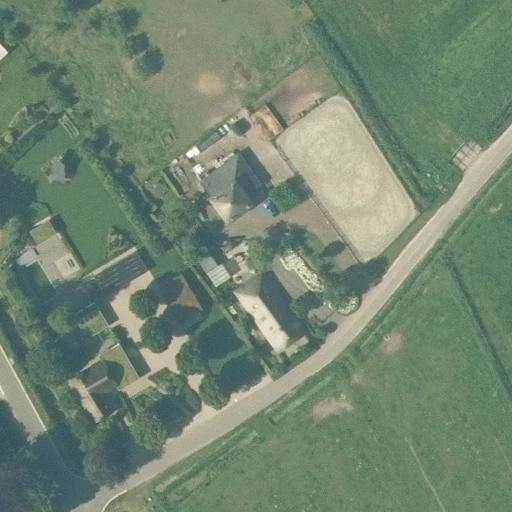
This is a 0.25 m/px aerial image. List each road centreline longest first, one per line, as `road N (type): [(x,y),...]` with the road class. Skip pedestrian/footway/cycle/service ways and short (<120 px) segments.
road 1 (unclassified): [(84,502),(292,380),(341,341),(511,149)]
road 2 (unclassified): [(84,502),(0,357)]
